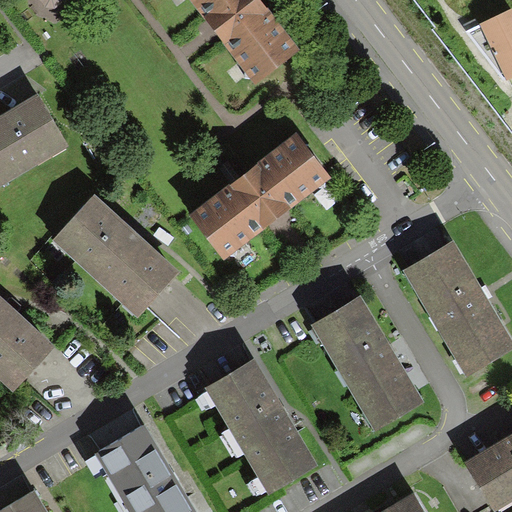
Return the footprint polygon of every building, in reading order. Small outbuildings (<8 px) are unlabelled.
[(257,0),(196,0),(219,30),(257,80),(296,51),(257,0)] [(511,10),(468,32),(507,79),(511,76),(511,10)] [(0,121),(0,179),(64,142),(39,99),(0,121)] [(298,135),(193,217),(225,257),(274,219),(330,175),(298,135)] [(90,198),(58,235),(144,310),(176,272),(136,237),(90,198)] [(452,246),(412,270),(473,370),(511,346),(511,344),(483,297),(452,246)] [(359,298),(316,324),(378,427),(421,401),(386,344),(359,298)] [(0,301),(0,364),(20,381),(51,345),(9,310),(0,301)] [(256,362),(211,387),(269,490),(314,464),(283,411),(256,362)] [(142,425),(99,452),(135,511),(194,511),(174,479),(142,425)] [(511,437),(470,463),(495,504),(511,494),(511,437)] [(45,511),(33,491),(0,510),(0,511),(45,511)] [(387,511),(424,511),(415,495),(387,511)]
